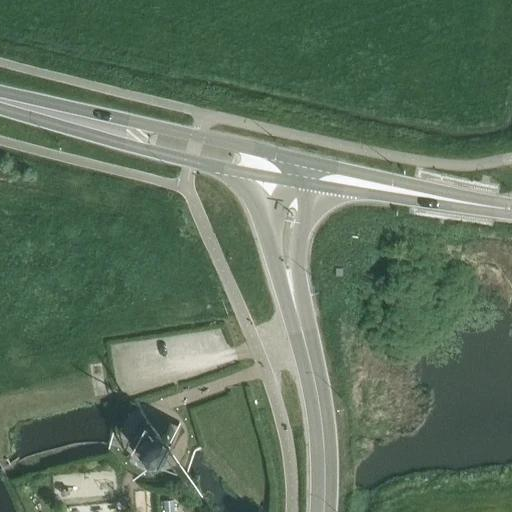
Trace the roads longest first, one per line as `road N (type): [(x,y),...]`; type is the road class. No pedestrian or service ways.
road 1 (secondary): [(259,163),(0,100)]
road 2 (secondary): [(511,209),(315,174)]
road 3 (secondary): [(322,511),(323,443),(298,319)]
road 4 (secondary): [(259,163),(273,259),(298,319)]
road 5 (secondary): [(298,319),(298,249),(315,174)]
